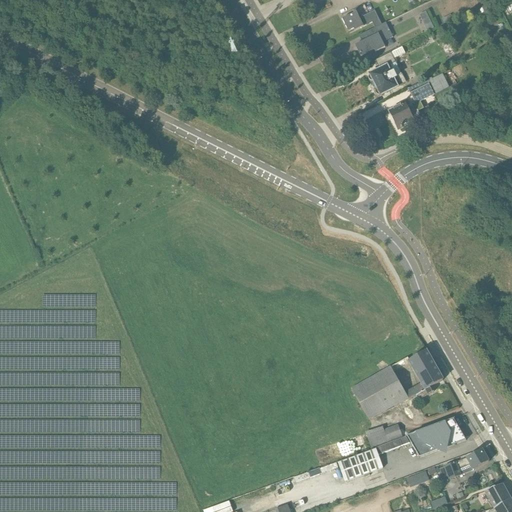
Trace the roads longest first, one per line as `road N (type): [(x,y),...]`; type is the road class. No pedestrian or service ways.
road 1 (secondary): [(363,221),(0,37)]
road 2 (secondary): [(510,450),(407,260),(363,221)]
road 3 (tertiary): [(383,194),(337,164),(230,0)]
road 4 (tertiary): [(383,194),(424,164),(448,158),(511,170)]
